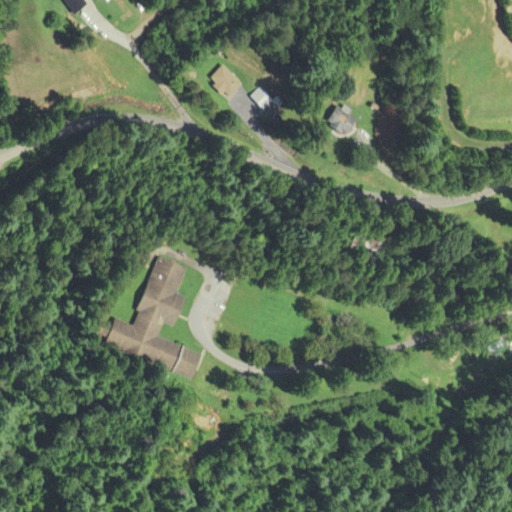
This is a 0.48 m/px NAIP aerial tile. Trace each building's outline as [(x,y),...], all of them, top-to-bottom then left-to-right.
[(92,9),(88,0),(69,0),(77,16),(92,9)] [(212,79),(231,98),(245,85),(226,65),(212,79)] [(254,97),(266,109),(275,99),(263,87),(254,97)] [(364,118),(341,105),(332,121),(355,134),(364,118)] [(197,378),(205,353),(163,339),(168,324),(179,328),(189,299),(180,296),(190,268),(161,258),(137,325),(121,320),(112,348),(197,378)]
